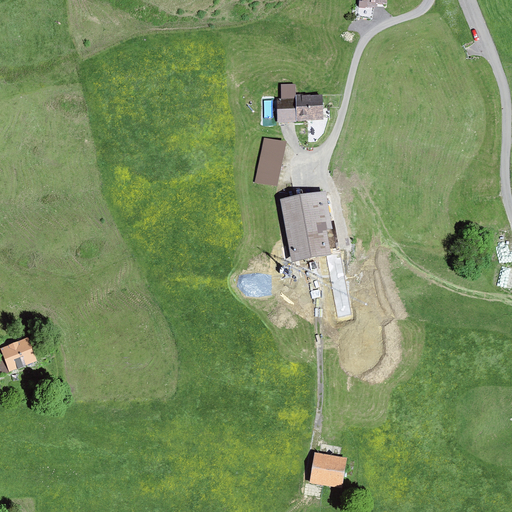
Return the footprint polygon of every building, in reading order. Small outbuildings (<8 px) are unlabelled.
[(381,0),(358,0),(358,6),(380,9),(381,0)] [(295,85),(276,84),(275,120),(320,121),(320,99),(294,98),(295,85)] [(281,146),(263,142),(253,186),(272,190),(281,146)] [(321,195),(277,205),(291,266),(328,258),(323,235),(329,233),(321,195)] [(21,342),(0,352),(0,360),(6,374),(31,366),(21,342)] [(343,458),(311,454),(307,484),(340,487),(343,458)]
